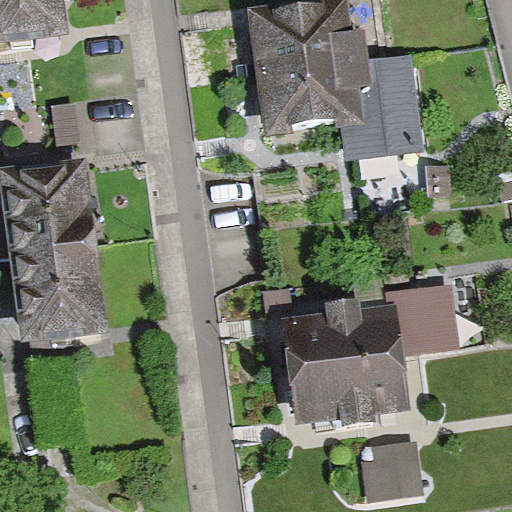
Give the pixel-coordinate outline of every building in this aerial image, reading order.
[(0,0),(0,51),(63,43),(57,0),(0,0)] [(252,20),(260,82),(371,69),(368,41),(352,43),(348,9),(252,20)] [(371,69),(260,82),(266,141),(344,132),(347,160),(417,152),(406,65),(371,69)] [(75,154),(74,109),(51,110),(52,155),(75,154)] [(5,180),(17,265),(93,254),(81,169),(5,180)] [(445,171),(428,172),(430,201),(448,199),(445,171)] [(105,339),(93,254),(17,265),(29,350),(105,339)] [(394,317),(400,362),(462,353),(453,289),(391,298),(394,317)] [(301,315),(298,294),(266,298),(268,319),(301,315)] [(290,331),(296,376),(400,362),(394,317),(290,331)] [(78,440),(68,362),(31,367),(41,444),(78,440)] [(400,362),(296,376),(304,433),(408,419),(400,362)] [(418,499),(411,447),(375,452),(377,467),(362,469),(367,505),(418,499)]
